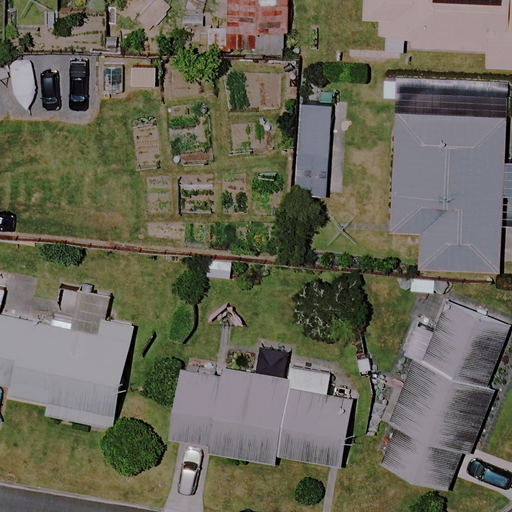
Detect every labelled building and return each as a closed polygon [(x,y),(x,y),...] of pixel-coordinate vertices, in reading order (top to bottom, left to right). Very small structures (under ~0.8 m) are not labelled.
[(291,0),(234,0),(234,22),(291,23),(291,0)] [(511,0),(370,0),(370,9),(385,10),(384,27),(420,29),(419,35),(487,38),(487,57),(511,58),(511,0)] [(92,98),(93,60),(27,59),(26,97),(92,98)] [(333,99),(305,98),(301,188),(329,189),(333,99)] [(502,261),(509,110),(402,105),(397,223),(427,225),(426,258),(502,261)] [(402,414),(387,454),(451,479),(467,441),(473,443),(497,382),(489,378),(511,320),(511,317),(451,293),(426,354),(421,352),(397,412),(402,414)] [(0,306),(0,371),(17,374),(15,387),(54,395),(52,406),(117,418),(136,319),(104,313),(101,326),(0,306)] [(226,369),(188,362),(175,429),(213,436),(212,445),(279,457),(281,445),(344,458),(356,394),(292,382),(294,374),(228,361),(226,369)]
